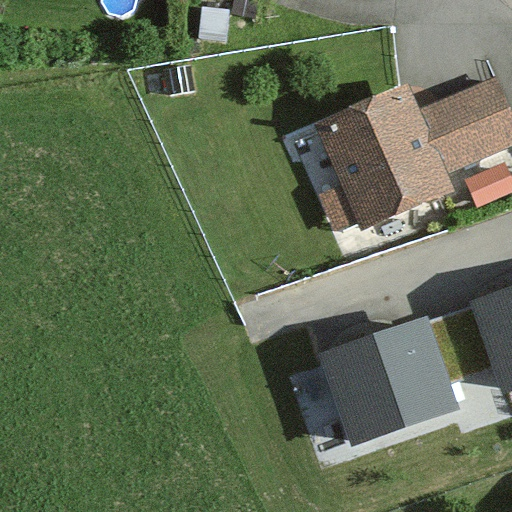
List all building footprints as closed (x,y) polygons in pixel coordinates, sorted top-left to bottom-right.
[(232,10),(203,7),(200,36),(228,39),(232,10)] [(189,68),(150,73),(152,91),(191,87),(189,68)] [(324,126),(362,216),(447,180),(439,163),(511,132),(511,130),(493,87),(419,118),(407,90),(324,126)] [(511,188),(511,177),(505,163),(469,179),(479,203),(511,188)] [(511,284),(474,298),(477,306),(496,363),(505,389),(511,386),(511,284)] [(477,306),(429,322),(449,380),(496,363),(477,306)] [(427,317),(325,353),(355,438),(457,402),(449,380),(429,322),(427,317)]
